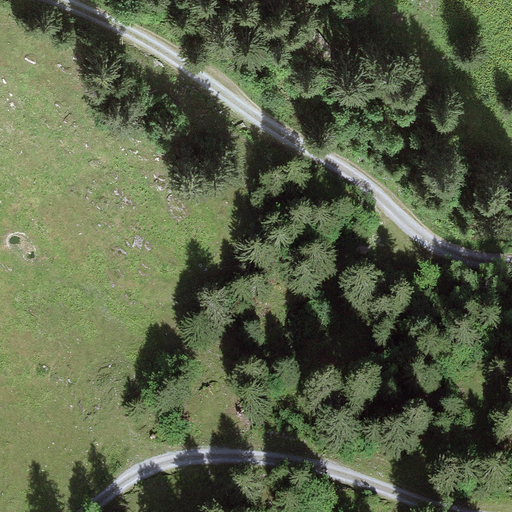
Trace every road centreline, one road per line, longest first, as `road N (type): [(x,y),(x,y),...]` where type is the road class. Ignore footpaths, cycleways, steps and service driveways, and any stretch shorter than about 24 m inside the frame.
road 1 (track): [(511,263),(435,248),(354,177),(136,35),(56,0)]
road 2 (track): [(85,511),(149,466),(242,454),(323,467),(440,511)]
